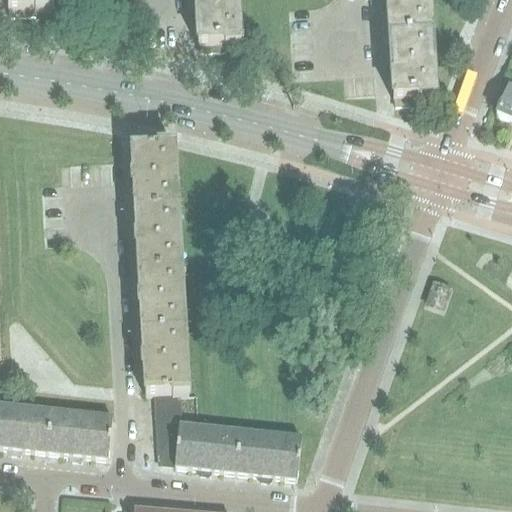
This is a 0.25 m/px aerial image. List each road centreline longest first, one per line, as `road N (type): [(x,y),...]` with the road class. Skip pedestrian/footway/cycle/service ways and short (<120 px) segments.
road 1 (tertiary): [(438,176),(226,116),(0,72)]
road 2 (residential): [(322,508),(438,176)]
road 3 (residential): [(118,486),(127,416),(116,266),(93,215)]
road 4 (residential): [(118,486),(322,508)]
road 5 (residential): [(438,176),(506,0)]
